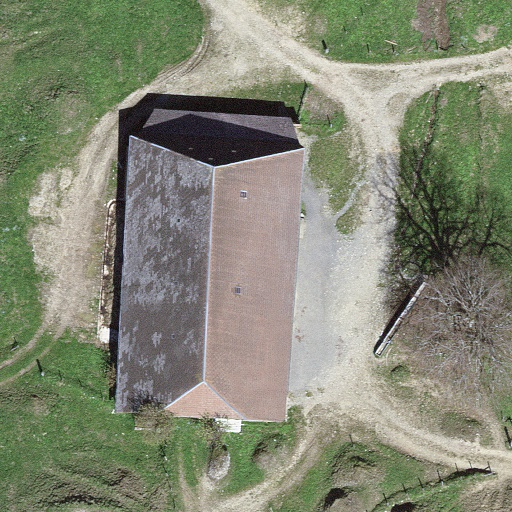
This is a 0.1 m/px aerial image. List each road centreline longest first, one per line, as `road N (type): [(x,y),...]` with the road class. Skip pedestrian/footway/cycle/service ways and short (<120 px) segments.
road 1 (track): [(218,0),(298,57),(369,76),(376,104),(362,376),(372,404)]
road 2 (track): [(0,373),(39,356),(62,333),(115,124),(129,106),(154,92),(298,57)]
road 3 (track): [(372,404),(422,438),(511,459)]
road 4 (track): [(511,59),(369,76)]
